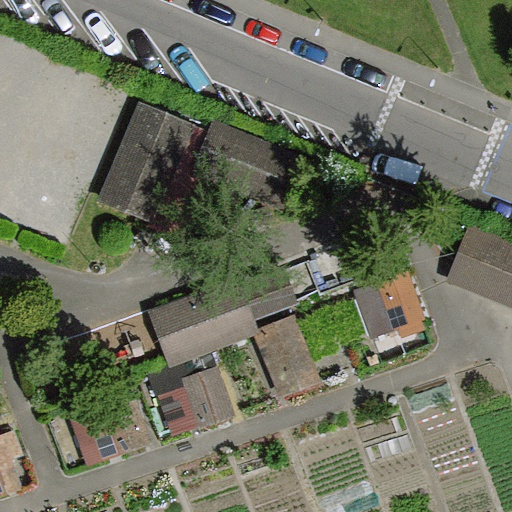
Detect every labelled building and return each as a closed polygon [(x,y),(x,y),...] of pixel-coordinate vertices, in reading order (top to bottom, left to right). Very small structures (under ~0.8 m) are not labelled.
[(199,132),(144,109),(105,203),(160,226),(199,132)] [(219,127),(196,179),(289,218),(311,166),(219,127)] [(453,286),(511,310),(511,246),(476,231),(453,286)] [(262,338),(243,284),(153,316),(173,370),(262,338)] [(165,375),(169,424),(241,418),(237,369),(165,375)]
